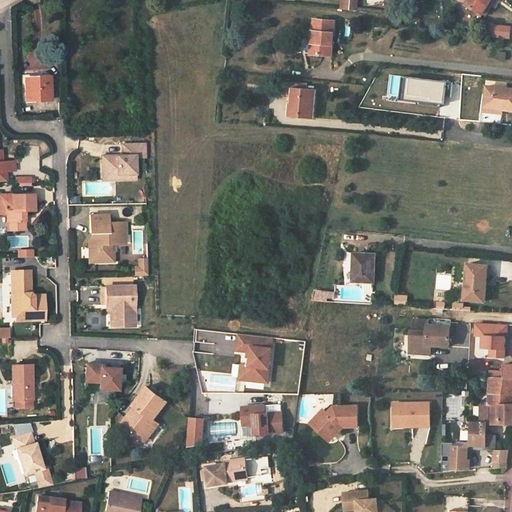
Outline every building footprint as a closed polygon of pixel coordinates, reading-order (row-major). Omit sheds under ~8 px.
[(342,0),(341,10),(350,11),(351,0),(342,0)] [(463,0),(469,1),(467,4),(480,12),(479,15),(479,16),(480,17),(481,17),(484,14),(492,0),(463,0)] [(492,0),(484,14),(487,16),(497,0),(492,0)] [(312,54),(332,56),(335,22),(315,20),(312,54)] [(496,26),(494,36),(510,38),(511,28),(496,26)] [(499,52),(499,60),(507,60),(507,52),(499,52)] [(25,77),(26,101),(51,99),(49,76),(25,77)] [(315,118),(317,90),(308,89),(308,85),(293,83),(291,103),(290,103),(289,116),(315,118)] [(511,89),(487,86),(485,104),(484,115),(502,117),(503,110),(511,110),(511,89)] [(122,155),(102,156),(103,174),(136,173),(136,157),(146,157),(145,143),(122,144),(122,155)] [(20,157),(21,174),(40,173),(38,155),(20,157)] [(0,170),(5,170),(15,169),(14,161),(3,162),(0,161),(0,170)] [(9,202),(9,192),(0,192),(0,211),(4,211),(4,209),(4,202),(9,202)] [(31,192),(9,192),(9,202),(9,209),(4,209),(4,211),(5,229),(23,228),(22,209),(31,208),(31,192)] [(108,215),(89,215),(90,233),(93,233),(93,238),(91,243),(88,243),(89,262),(107,261),(107,252),(111,252),(111,244),(126,244),(125,222),(108,223),(108,215)] [(18,257),(35,256),(34,247),(18,248),(18,257)] [(345,270),(353,271),(355,252),(347,251),(345,270)] [(353,281),(374,282),(376,255),(355,254),(353,281)] [(137,275),(149,275),(148,257),(136,257),(137,275)] [(469,263),(465,299),(485,301),(489,266),(469,263)] [(24,289),(23,268),(8,268),(10,313),(15,312),(23,312),(23,316),(41,315),(40,295),(30,296),(30,292),(27,289),(24,289)] [(439,275),(439,286),(450,287),(451,275),(439,275)] [(134,285),(102,286),(103,304),(106,304),(115,304),(115,326),(135,325),(134,285)] [(315,293),(314,299),(324,301),(325,294),(315,293)] [(396,293),(396,304),(409,304),(410,294),(396,293)] [(115,304),(106,304),(107,311),(111,311),(111,326),(115,326),(115,304)] [(411,350),(431,351),(432,345),(450,346),(452,326),(429,325),(430,320),(415,319),(414,331),(412,331),(411,350)] [(506,356),(508,325),(477,324),(476,335),(485,335),(484,347),(492,347),(491,356),(506,356)] [(0,326),(0,337),(10,337),(10,326),(0,326)] [(268,383),(273,338),(240,333),(238,350),(252,352),(250,366),(247,365),(245,380),(268,383)] [(29,360),(9,361),(11,396),(13,396),(14,403),(30,402),(30,395),(31,395),(29,360)] [(120,367),(107,367),(107,364),(87,363),(86,387),(119,388),(120,367)] [(490,393),(511,393),(511,377),(505,377),(491,377),(490,393)] [(131,411),(125,420),(136,427),(132,431),(144,440),(157,423),(153,420),(167,402),(148,387),(133,405),(137,407),(134,411),(131,411)] [(511,393),(490,393),(489,403),(485,403),(485,406),(481,406),(481,424),(487,424),(511,423),(511,393)] [(256,424),(257,434),(285,432),(283,402),(243,404),(244,425),(256,424)] [(392,404),(393,422),(410,421),(410,426),(428,426),(428,403),(392,404)] [(311,423),(320,432),(323,429),(333,438),(339,432),(339,429),(343,425),(345,428),(358,427),(358,406),(333,407),(327,413),(324,410),(311,423)] [(207,416),(190,416),(190,444),(207,444),(207,416)] [(122,423),(132,431),(136,427),(125,420),(122,423)] [(486,448),(486,446),(487,435),(487,433),(487,428),(487,424),(481,424),(472,423),(471,445),(479,445),(479,448),(486,448)] [(323,429),(320,432),(330,441),(333,438),(323,429)] [(30,432),(13,438),(24,474),(35,470),(39,483),(51,480),(46,466),(43,467),(35,443),(34,443),(30,432)] [(496,436),(487,435),(486,446),(486,448),(496,450),(496,436)] [(442,473),(452,472),(452,470),(467,469),(468,446),(442,445),(442,473)] [(511,449),(496,450),(494,462),(507,461),(509,451),(511,451),(511,449)] [(224,464),(206,466),(208,485),(227,482),(227,481),(226,478),(246,475),(244,458),(224,461),(224,464)] [(75,467),(75,477),(87,478),(87,467),(75,467)] [(393,511),(394,511),(382,502),(378,502),(377,498),(369,499),(369,490),(344,492),(345,505),(358,504),(358,509),(358,511),(393,511)] [(109,492),(105,510),(112,511),(138,511),(141,498),(109,492)] [(38,496),(37,506),(40,506),(39,511),(78,511),(80,503),(63,501),(63,500),(38,496)] [(468,511),(469,497),(446,496),(445,508),(450,509),(449,511),(468,511)]
